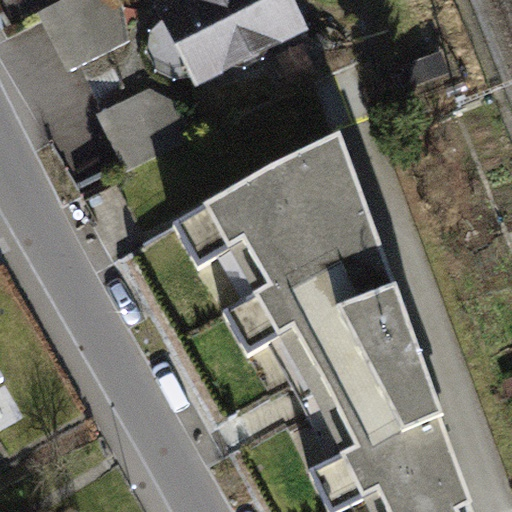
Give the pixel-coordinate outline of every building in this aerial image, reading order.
[(119,0),(67,0),(42,13),(72,70),(128,41),(123,8),(119,0)] [(286,0),(187,0),(161,13),(165,19),(150,33),(147,54),(151,64),(156,72),(173,80),(194,78),(198,85),(232,67),(243,70),(262,60),(268,49),(303,32),(286,0)] [(437,56),(409,67),(417,85),(445,74),(437,56)] [(150,91),(102,115),(129,170),(194,139),(178,105),(150,91)] [(274,170),(174,228),(198,270),(243,245),(269,289),(223,315),(248,358),(292,332),(328,394),(356,451),(310,473),(327,511),(341,511),(378,494),(386,511),(456,511),(417,432),(443,423),(340,140),(274,170)]
